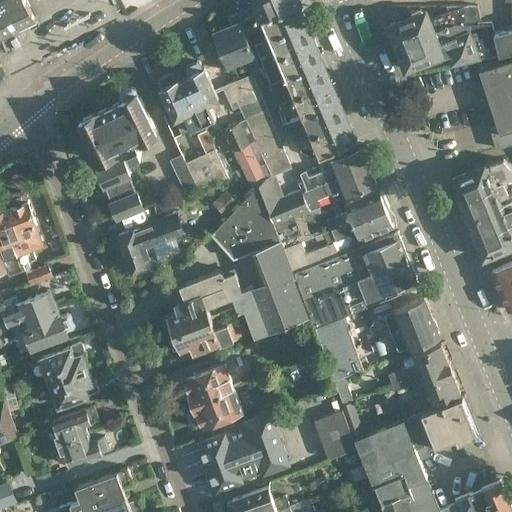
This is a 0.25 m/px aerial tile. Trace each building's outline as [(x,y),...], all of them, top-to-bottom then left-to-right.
[(0,0),(15,29),(37,18),(27,0),(0,0)] [(0,0),(0,36),(15,29),(0,0)] [(246,34),(257,29),(252,18),(295,0),(297,0),(298,1),(302,0),(301,0),(254,0),(256,3),(236,11),(246,34)] [(257,29),(258,30),(262,39),(306,21),(298,1),(297,0),(295,0),(252,18),(257,29)] [(511,0),(511,28),(495,32),(501,54),(511,51),(511,0)] [(482,20),(482,19),(479,4),(465,4),(465,23),(466,23),(493,23),(492,19),(482,20)] [(397,45),(455,22),(450,11),(429,19),(426,9),(389,24),(397,45)] [(254,54),(246,35),(246,34),(236,11),(229,14),(233,24),(214,32),(227,65),(245,57),(252,74),(253,74),(262,70),(255,53),(254,54)] [(262,61),(314,40),(306,21),(262,39),(255,42),(262,61)] [(466,23),(465,23),(455,22),(397,45),(406,67),(416,64),(418,69),(444,61),(442,54),(447,52),(452,63),(468,59),(469,61),(501,54),(495,32),(493,23),(466,23)] [(271,81),(322,60),(314,40),(262,61),(271,81)] [(511,51),(501,54),(469,61),(497,148),(511,142),(511,51)] [(190,74),(183,77),(204,122),(216,116),(210,102),(220,97),(205,66),(203,67),(200,59),(186,66),(190,74)] [(279,101),(330,80),(322,60),(271,81),(279,101)] [(153,90),(173,133),(181,130),(182,133),(191,128),(193,132),(198,129),(196,126),(204,122),(183,77),(176,80),(172,72),(159,79),(162,86),(153,90)] [(245,102),(261,95),(253,74),(252,74),(236,80),(245,102)] [(240,104),(245,102),(236,80),(222,86),(233,109),(241,105),(240,104)] [(287,121),(338,100),(330,80),(279,101),(287,121)] [(121,100),(109,106),(128,147),(157,132),(136,88),(130,86),(121,91),(119,96),(121,100)] [(245,116),(266,107),(261,95),(245,102),(240,104),(241,105),(245,116)] [(295,140),(346,119),(338,100),(287,121),(295,140)] [(109,106),(80,120),(81,122),(75,125),(82,138),(87,135),(93,148),(86,151),(92,163),(128,147),(109,106)] [(251,127),(271,118),(266,107),(245,116),(246,118),(251,127)] [(259,166),(254,154),(249,143),(256,139),(251,127),(246,118),(224,128),(235,150),(253,190),(259,184),(265,178),(259,166)] [(256,139),(276,130),(271,118),(251,127),(256,139)] [(346,119),(295,140),(298,149),(309,144),(314,142),(319,154),(358,138),(357,136),(353,137),(346,119)] [(215,148),(207,129),(198,133),(206,152),(186,162),(199,189),(229,177),(216,148),(215,148)] [(254,154),(281,142),(276,130),(256,139),(249,143),(254,154)] [(259,166),(267,162),(286,154),(281,142),(254,154),(259,166)] [(307,190),(370,165),(362,146),(328,160),(331,167),(310,175),(307,169),(300,172),(303,178),(307,190)] [(273,174),(276,173),(291,167),(286,154),(267,162),(273,174)] [(146,206),(125,157),(97,169),(118,217),(146,206)] [(459,198),(511,176),(511,166),(503,159),(483,166),(451,179),(459,198)] [(273,174),(267,162),(259,166),(265,178),(259,184),(281,238),(282,238),(286,247),(302,240),(302,241),(313,237),(306,219),(314,216),(311,211),(321,207),(318,199),(344,188),(347,194),(377,182),(370,165),(307,190),(303,178),(299,180),(302,188),(284,195),(276,173),(273,174)] [(511,176),(459,198),(467,218),(511,200),(511,199),(511,176)] [(379,189),(377,182),(347,194),(343,197),(334,201),(336,214),(341,225),(341,226),(389,206),(381,188),(379,189)] [(259,184),(253,190),(212,233),(235,257),(254,250),(254,249),(281,238),(259,184)] [(226,189),(213,202),(226,215),(239,202),(226,189)] [(27,199),(25,193),(18,190),(11,192),(7,199),(10,205),(3,207),(25,268),(31,283),(52,275),(48,264),(32,270),(29,260),(37,257),(32,245),(43,241),(36,222),(37,221),(29,198),(27,199)] [(511,221),(511,202),(511,200),(467,218),(475,237),(511,221)] [(352,243),(398,225),(389,206),(341,226),(341,225),(332,229),(324,233),(328,241),(329,241),(330,243),(307,252),(302,241),(302,240),(286,247),(295,271),(339,254),(334,242),(336,240),(349,236),(352,243)] [(25,268),(3,207),(0,208),(0,267),(7,265),(10,274),(25,268)] [(145,246),(183,232),(176,212),(119,232),(133,271),(151,264),(145,246)] [(511,221),(475,237),(483,257),(511,244),(511,221)] [(399,231),(339,254),(295,271),(297,276),(296,276),(305,299),(409,256),(399,231)] [(308,307),(305,299),(296,276),(297,276),(295,271),(286,247),(282,238),(281,238),(254,249),(254,250),(265,280),(242,288),(236,272),(226,276),(224,272),(198,281),(196,278),(179,284),(184,300),(177,302),(180,310),(162,317),(168,333),(212,318),(207,306),(233,297),(238,311),(245,309),(255,336),(310,315),(308,307)] [(409,256),(305,299),(308,307),(315,327),(354,311),(403,292),(421,285),(409,256)] [(500,288),(511,283),(511,261),(492,269),(500,288)] [(511,283),(500,288),(508,308),(511,306),(511,283)] [(0,341),(5,340),(1,329),(11,325),(11,324),(23,320),(58,306),(51,289),(19,301),(15,290),(1,295),(0,295),(0,341)] [(425,296),(385,313),(399,350),(440,334),(425,296)] [(58,306),(23,320),(32,344),(67,330),(75,328),(76,325),(72,313),(68,311),(61,314),(58,306)] [(212,318),(168,333),(174,350),(191,343),(194,351),(220,341),(221,345),(242,337),(237,322),(216,330),(212,318)] [(248,352),(260,347),(257,337),(244,342),(248,352)] [(82,340),(71,344),(41,355),(50,380),(88,366),(83,352),(86,352),(82,340)] [(395,390),(412,383),(451,368),(442,343),(406,357),(404,360),(407,366),(388,373),(395,390)] [(3,363),(9,361),(7,355),(1,358),(3,363)] [(186,375),(186,377),(175,381),(181,395),(191,391),(195,399),(234,385),(225,361),(186,375)] [(93,380),(88,366),(50,380),(59,404),(99,389),(96,379),(93,380)] [(413,409),(433,402),(460,391),(451,368),(412,383),(418,398),(410,401),(413,409)] [(348,374),(335,379),(343,403),(342,403),(354,437),(355,437),(365,433),(353,400),(354,400),(354,399),(347,382),(351,381),(348,374)] [(7,396),(16,393),(12,382),(3,385),(7,396)] [(195,399),(198,408),(188,412),(193,426),(203,422),(203,424),(243,409),(234,385),(195,399)] [(16,393),(7,396),(12,410),(21,407),(16,393)] [(265,398),(269,408),(280,403),(277,394),(265,398)] [(431,511),(441,508),(428,476),(421,458),(433,453),(429,444),(444,438),(447,444),(477,433),(461,394),(369,431),(365,433),(355,437),(366,464),(371,475),(374,484),(376,484),(382,501),(381,501),(385,511),(431,511)] [(0,398),(0,441),(17,435),(6,397),(0,398)] [(59,443),(94,430),(90,421),(100,417),(95,405),(86,408),(85,408),(54,419),(59,433),(55,434),(59,443)] [(357,446),(354,437),(343,408),(315,418),(328,456),(357,446)] [(218,488),(289,461),(270,412),(247,420),(247,421),(224,430),(225,432),(201,441),(218,488)] [(94,430),(59,443),(62,452),(65,451),(70,464),(102,452),(111,448),(107,435),(97,439),(94,430)] [(355,481),(371,475),(366,464),(351,470),(355,481)] [(61,511),(75,511),(127,493),(124,486),(135,483),(129,466),(77,485),(82,498),(59,506),(61,511)] [(10,480),(0,484),(0,508),(10,505),(10,506),(19,502),(10,480)] [(472,511),(508,497),(501,480),(456,498),(457,501),(441,508),(431,511),(472,511)] [(269,511),(289,505),(289,503),(286,495),(275,499),(270,485),(232,498),(237,511),(269,511)] [(130,500),(127,493),(75,511),(144,511),(145,511),(140,497),(130,500)] [(472,511),(511,511),(511,507),(508,497),(472,511)] [(301,511),(311,508),(307,498),(300,501),(299,499),(289,503),(289,505),(269,511),(301,511)]
